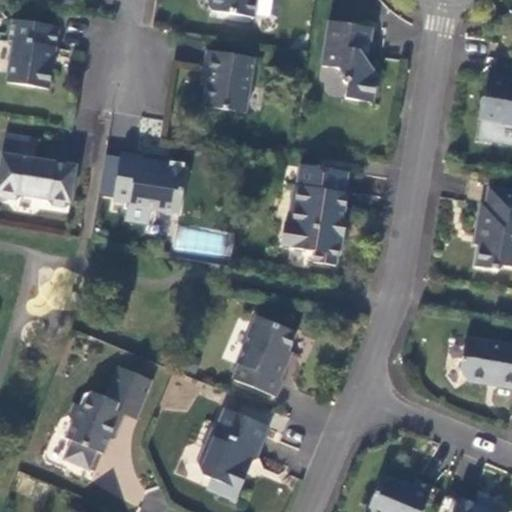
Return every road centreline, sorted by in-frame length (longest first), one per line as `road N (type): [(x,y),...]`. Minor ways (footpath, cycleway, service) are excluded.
road 1 (residential): [(353,398),(388,301),(439,0)]
road 2 (residential): [(511,456),(353,398)]
road 3 (residential): [(305,511),(353,398)]
